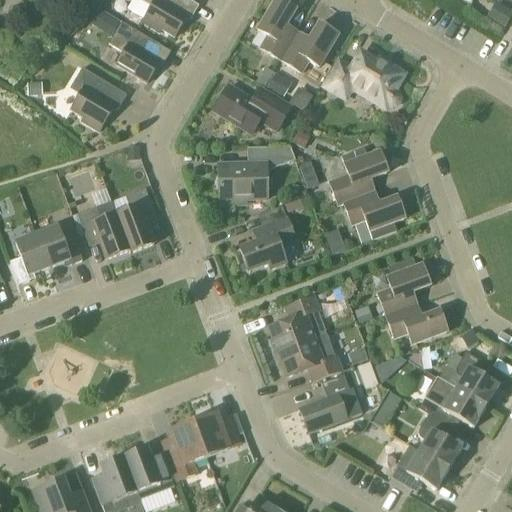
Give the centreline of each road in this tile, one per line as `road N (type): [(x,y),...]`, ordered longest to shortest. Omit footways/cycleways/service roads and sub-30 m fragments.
road 1 (residential): [(511,337),(482,317),(418,148),(459,66)]
road 2 (residential): [(198,262),(158,145),(242,0)]
road 3 (residential): [(239,371),(72,445),(15,465),(0,458)]
road 4 (residential): [(0,326),(198,262)]
road 5 (residential): [(362,511),(277,461),(239,371)]
road 6 (residential): [(459,66),(357,2)]
